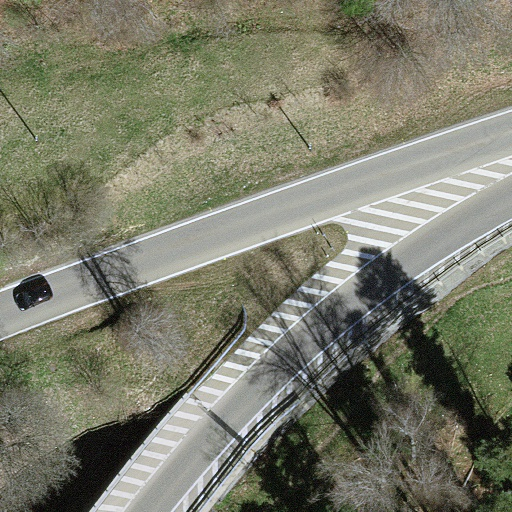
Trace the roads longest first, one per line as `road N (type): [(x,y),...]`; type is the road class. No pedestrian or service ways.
road 1 (primary): [(511,139),(382,176),(0,318)]
road 2 (primary): [(146,511),(190,455),(329,319),(415,252),(511,193)]
